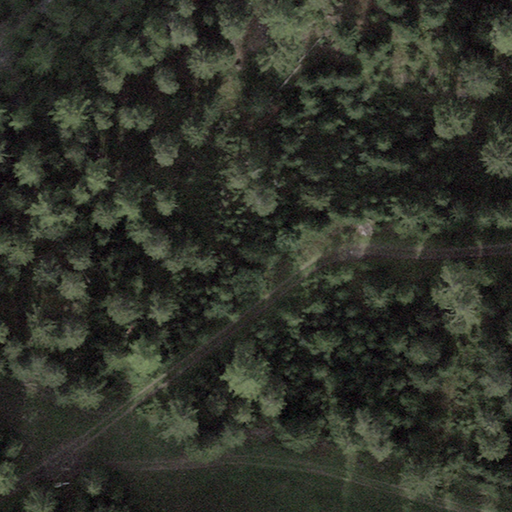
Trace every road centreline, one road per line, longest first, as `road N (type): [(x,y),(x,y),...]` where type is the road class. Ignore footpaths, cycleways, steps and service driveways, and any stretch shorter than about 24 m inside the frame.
road 1 (track): [(511,231),(407,235),(320,261),(0,495)]
road 2 (track): [(108,420),(216,471),(315,466),(475,511)]
